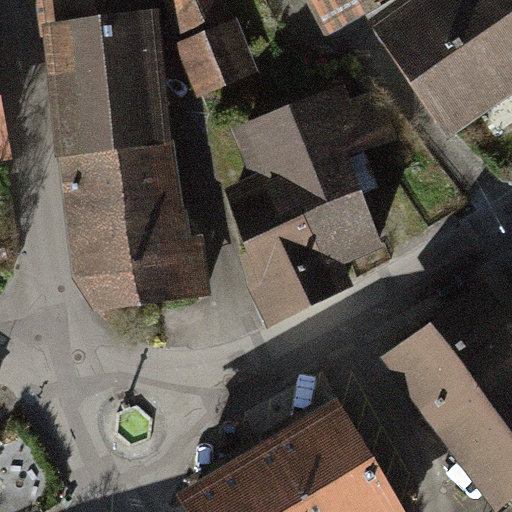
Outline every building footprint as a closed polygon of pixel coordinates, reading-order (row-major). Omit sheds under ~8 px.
[(148,11),(146,0),(47,0),(50,22),(148,11)] [(227,0),(176,0),(168,3),(184,44),(237,24),(227,0)] [(312,0),(323,19),(354,0),(312,0)] [(511,0),(437,0),(442,6),(391,41),(453,131),(511,90),(511,0)] [(164,147),(148,11),(50,22),(66,155),(164,147)] [(237,24),(184,44),(204,94),(256,74),(237,24)] [(0,152),(10,151),(0,83),(0,152)] [(395,146),(374,98),(347,107),(338,90),(227,132),(242,182),(222,192),(240,245),(310,211),(336,268),(375,252),(344,164),(395,146)] [(101,313),(202,298),(193,240),(180,241),(164,147),(66,155),(84,281),(101,313)] [(264,324),(344,286),(336,268),(310,211),(240,245),(229,250),(264,324)] [(511,343),(475,293),(401,349),(507,501),(511,496),(511,343)] [(398,511),(345,419),(200,501),(206,511),(398,511)]
